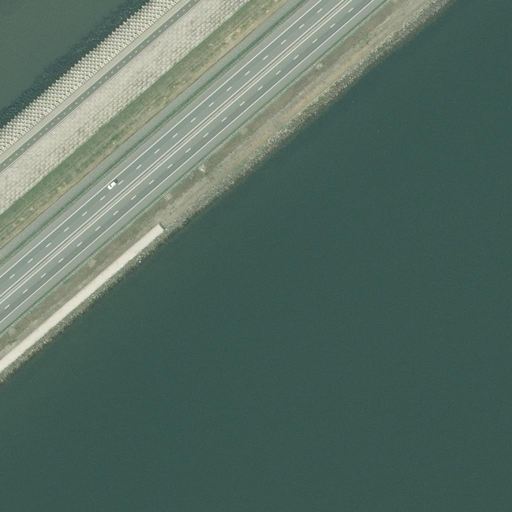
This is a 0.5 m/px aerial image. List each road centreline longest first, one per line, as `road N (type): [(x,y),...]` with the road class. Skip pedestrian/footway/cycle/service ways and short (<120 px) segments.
road 1 (motorway): [(0,313),(363,0)]
road 2 (motorway): [(329,0),(0,284)]
